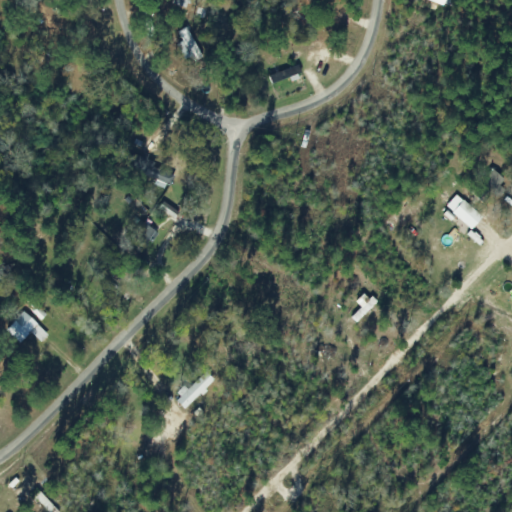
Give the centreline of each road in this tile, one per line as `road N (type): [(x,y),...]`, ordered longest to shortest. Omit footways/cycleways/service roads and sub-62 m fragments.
road 1 (residential): [(0,468),(22,460),(195,286),(236,223),(246,134)]
road 2 (residential): [(127,0),(157,71),(196,106),(246,134),(326,106),(366,74),(389,0)]
road 3 (residential): [(267,511),(511,262)]
